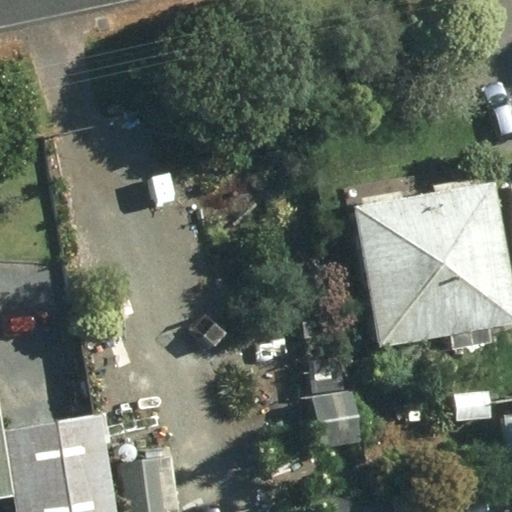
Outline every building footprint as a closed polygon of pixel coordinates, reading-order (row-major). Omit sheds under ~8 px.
[(473,181),(331,205),(356,348),(372,346),(374,361),(411,355),(408,339),(429,336),(431,350),(469,344),(466,327),(498,322),(473,181)] [(511,183),(494,187),(510,269),(511,269),(511,183)] [(316,322),(311,292),(287,295),(291,325),(316,322)] [(292,348),(316,348),(316,330),(292,330),(292,348)] [(308,357),(308,393),(306,393),(307,461),(349,460),(347,392),(347,357),(308,357)] [(0,511),(96,511),(80,411),(0,424),(0,511)] [(511,412),(485,416),(491,477),(511,474),(511,412)] [(440,477),(445,511),(489,511),(483,470),(440,477)]
